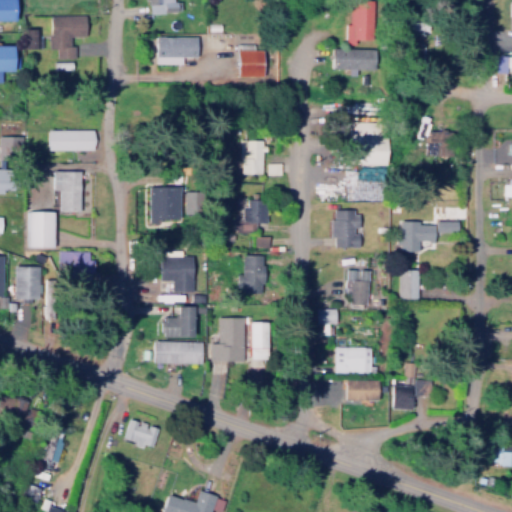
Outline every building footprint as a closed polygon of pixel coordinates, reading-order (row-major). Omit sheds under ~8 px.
[(0,0),(11,0),(11,15),(0,14),(0,0)] [(176,0),(177,5),(146,8),(145,0),(176,0)] [(347,0),(370,0),(370,35),(352,35),(352,40),(343,40),(343,20),(347,20),(347,0)] [(47,11),(81,11),(81,30),(66,31),(66,41),(71,41),(71,53),(53,53),(53,44),(46,44),(46,30),(47,30),(47,11)] [(19,24),(34,24),(35,43),(20,43),(19,24)] [(152,31),(192,32),(191,52),(178,51),(177,59),(151,59),(152,31)] [(0,40),(10,41),(9,66),(0,65),(0,40)] [(233,72),(233,40),(250,40),(250,45),(258,45),(258,72),(233,72)] [(329,43),(365,44),(364,64),(328,62),(329,43)] [(384,166),(387,138),(377,137),(379,124),(357,122),(353,162),(384,166)] [(44,149),(91,150),(91,129),(45,129),(44,149)] [(447,156),(448,131),(424,131),(423,155),(447,156)] [(0,167),(6,167),(5,159),(18,159),(17,135),(0,135),(0,167)] [(238,136),(257,136),(257,141),(261,141),(261,147),(257,147),(257,169),(235,169),(235,153),(239,153),(238,136)] [(259,174),(276,174),(275,154),(259,154),(259,174)] [(76,166),(76,206),(56,206),(56,185),(49,185),(49,166),(76,166)] [(0,193),(3,194),(3,189),(13,190),(14,168),(0,167),(0,193)] [(378,173),(343,172),(342,180),(337,180),(337,198),(377,200),(378,173)] [(511,178),(506,178),(505,185),(499,184),(498,194),(511,194),(511,178)] [(144,182),(175,182),(175,214),(157,214),(157,217),(144,217),(144,182)] [(243,195),(262,195),(262,216),(252,216),(252,227),(233,227),(233,223),(230,223),(230,216),(239,216),(239,201),(243,201),(243,195)] [(23,206),(50,207),(49,243),(23,242),(23,206)] [(328,210),(327,246),(356,246),(356,233),(349,233),(350,226),(356,226),(357,211),(328,210)] [(455,222),(395,221),(395,251),(418,251),(418,242),(432,242),(433,231),(455,232),(455,222)] [(188,252),(187,286),(169,286),(169,276),(156,276),(156,251),(159,251),(159,246),(177,246),(177,251),(188,252)] [(88,251),(53,250),(52,262),(63,262),(63,273),(87,274),(88,251)] [(238,250),(258,250),(258,261),(260,261),(259,278),(257,278),(256,290),(236,289),(237,283),(232,283),(233,268),(237,269),(238,250)] [(10,261),(32,261),(32,293),(10,293),(10,261)] [(363,304),(364,270),(341,269),(341,294),(346,294),(345,303),(363,304)] [(414,270),(394,269),(392,298),(413,299),(414,270)] [(202,301),(201,307),(188,307),(188,314),(191,314),(191,328),(188,328),(188,331),(159,331),(159,328),(156,328),(156,316),(159,316),(159,312),(172,312),(172,301),(202,301)] [(332,308),(312,308),(312,323),(317,323),(317,334),(325,334),(325,323),(332,322),(332,308)] [(214,313),(239,313),(239,344),(228,344),(228,355),(204,355),(204,339),(214,339),(214,313)] [(245,317),(263,316),(263,354),(245,355),(245,317)] [(149,336),(198,337),(198,358),(149,357),(149,336)] [(328,371),(365,371),(365,346),(329,345),(328,371)] [(339,379),(339,401),(375,400),(374,378),(339,379)] [(424,379),(408,378),(408,384),(387,384),(387,404),(397,405),(397,406),(409,406),(409,399),(423,400),(424,379)] [(125,414),(155,424),(148,443),(140,440),(139,444),(129,440),(131,437),(119,433),(125,414)] [(170,511),(158,508),(164,490),(190,498),(194,486),(211,492),(205,511),(170,511)]
